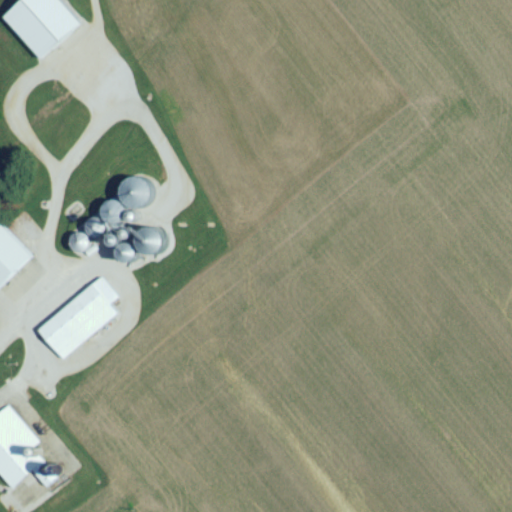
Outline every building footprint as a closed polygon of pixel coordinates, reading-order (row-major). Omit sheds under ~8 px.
[(123,0),(150,29),(168,12),(156,0),(123,0)] [(136,37),(119,19),(106,32),(123,50),(136,37)] [(102,60),(85,43),(55,74),(71,90),(102,60)] [(66,94),(49,77),(16,110),(33,127),(66,94)] [(152,184),(127,184),(126,211),(152,212),(152,184)] [(91,243),(132,225),(123,203),(102,212),(105,219),(84,228),(91,243)] [(0,227),(0,295),(34,262),(0,228),(0,227)] [(39,335),(63,365),(120,320),(112,310),(121,303),(105,283),(39,335)] [(41,448),(10,412),(0,420),(0,479),(13,496),(35,478),(47,493),(60,482),(36,453),(41,448)]
